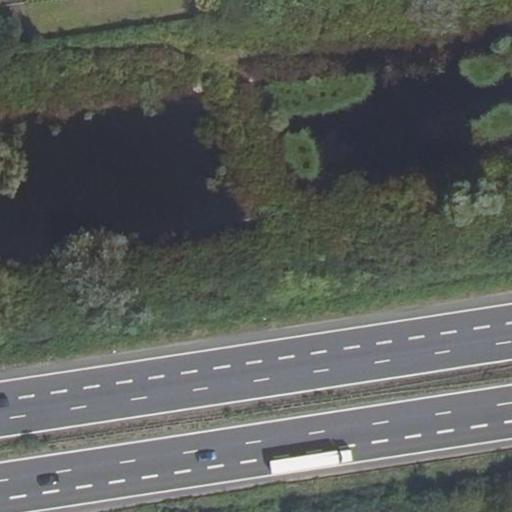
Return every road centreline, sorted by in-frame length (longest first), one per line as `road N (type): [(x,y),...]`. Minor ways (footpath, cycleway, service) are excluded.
road 1 (trunk): [(0,483),(511,405)]
road 2 (trunk): [(511,340),(0,418)]
